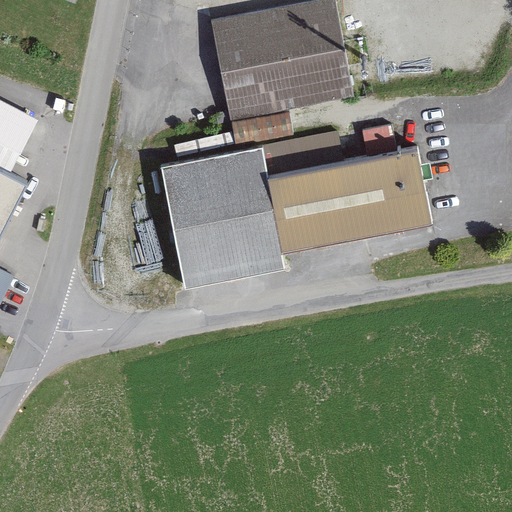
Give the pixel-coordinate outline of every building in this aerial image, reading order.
[(332,0),(293,0),(206,16),(226,118),(348,95),(332,0)] [(0,226),(45,124),(0,100),(0,226)] [(255,142),(156,160),(179,283),(279,264),(274,250),(259,168),(255,142)] [(427,222),(408,144),(259,168),(274,250),(427,222)] [(45,220),(39,219),(37,230),(44,231),(45,220)]
